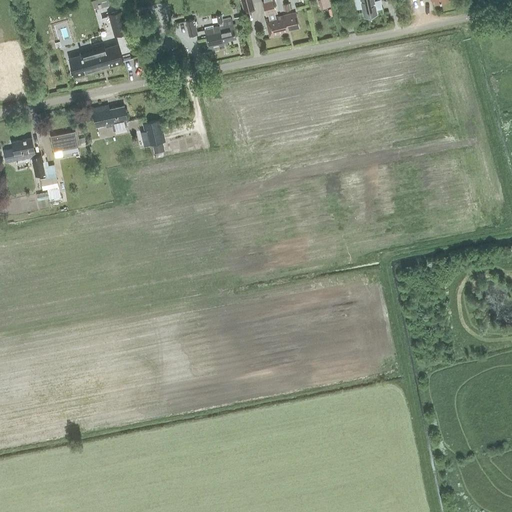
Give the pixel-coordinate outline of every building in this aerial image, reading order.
[(96,9),(111,5),(110,0),(99,0),(94,1),(96,9)] [(254,10),(251,0),(239,0),(243,12),(254,10)] [(287,30),(299,28),(295,13),(278,17),(276,17),(275,14),(276,14),(273,0),(265,0),(260,1),(264,17),(268,16),(269,19),(265,20),(269,38),(288,33),(287,30)] [(359,0),(363,17),(377,14),(373,0),(380,0),(381,0),(359,0)] [(148,34),(143,8),(137,9),(142,35),(148,34)] [(128,32),(122,13),(121,10),(108,14),(114,36),(128,32)] [(213,27),(213,26),(205,28),(210,48),(213,47),(213,46),(218,45),(218,46),(227,44),(226,40),(235,38),(233,26),(231,19),(223,21),(222,15),(216,16),(218,24),(219,23),(219,25),(213,27)] [(189,36),(198,34),(196,26),(197,26),(196,21),(195,22),(194,19),(185,21),(189,36)] [(124,63),(118,43),(68,58),(74,77),(124,63)] [(109,109),(108,105),(93,109),(96,126),(106,124),(106,127),(113,126),(114,131),(127,128),(126,121),(127,121),(124,106),(109,109)] [(151,144),(165,141),(160,120),(143,124),(144,131),(147,130),(151,144)] [(78,131),(54,135),(57,151),(81,146),(78,131)] [(32,138),(12,141),(13,148),(3,150),(6,162),(31,157),(35,176),(45,174),(41,155),(35,156),(34,150),(32,138)] [(52,198),(70,195),(67,178),(55,180),(54,176),(39,178),(41,189),(50,188),(52,198)]
